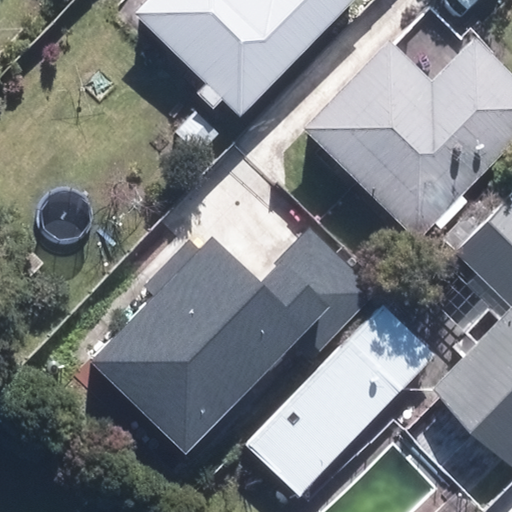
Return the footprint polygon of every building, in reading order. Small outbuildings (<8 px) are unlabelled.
[(128,0),(111,16),(186,93),(179,100),(208,131),(343,0),(128,0)] [(434,223),(441,229),(468,200),(462,194),(511,142),(511,71),(470,29),(459,38),(432,8),(304,128),(417,240),(434,223)] [(497,476),(511,460),(511,204),(497,191),(435,257),(496,315),(416,399),(497,476)] [(369,293),(309,235),(261,285),(212,238),(200,250),(190,240),(146,285),(154,297),(91,362),(186,453),(281,355),(295,369),(369,293)] [(299,499),(437,358),(383,306),(246,448),(299,499)]
